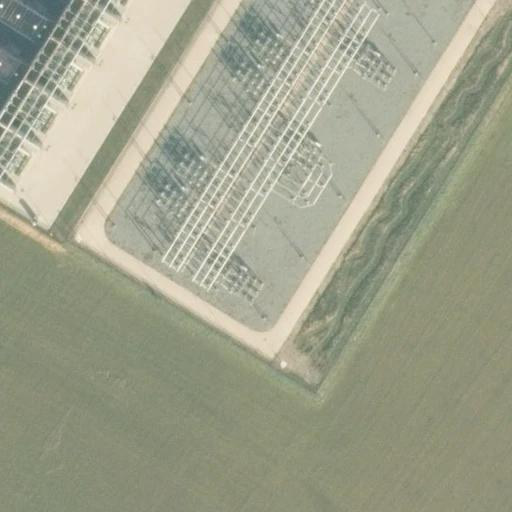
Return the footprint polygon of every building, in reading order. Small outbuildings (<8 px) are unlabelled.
[(68,102),(131,0),(66,0),(55,18),(41,41),(28,61),(14,83),(0,105),(0,177),(15,186),(68,102)] [(0,0),(0,15),(41,41),(55,18),(24,0),(0,0)] [(259,58),(275,30),(257,20),(241,49),(259,58)] [(0,74),(14,83),(28,61),(0,43),(0,74)] [(241,90),(255,58),(237,50),(223,82),(241,90)] [(511,102),(503,118),(511,123),(511,102)] [(266,273),(283,241),(257,228),(240,260),(266,273)]
